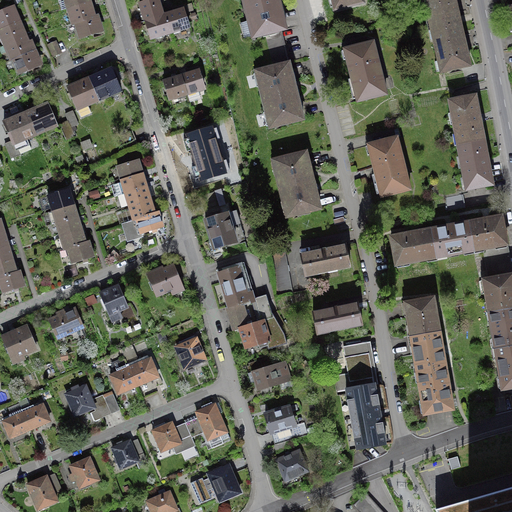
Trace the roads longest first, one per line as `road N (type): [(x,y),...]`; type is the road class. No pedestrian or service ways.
road 1 (residential): [(405,453),(303,0)]
road 2 (residential): [(0,481),(233,381)]
road 3 (residential): [(0,320),(190,239)]
road 4 (residential): [(131,44),(190,239)]
road 5 (residential): [(190,239),(233,381)]
road 6 (tertiary): [(483,0),(511,141)]
road 7 (residential): [(131,44),(0,102)]
road 8 (residential): [(233,381),(272,510)]
